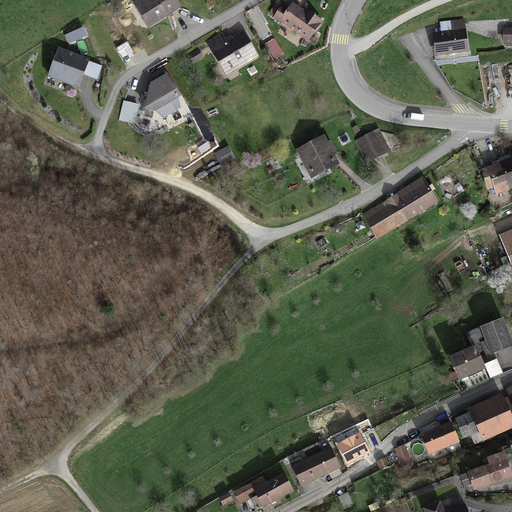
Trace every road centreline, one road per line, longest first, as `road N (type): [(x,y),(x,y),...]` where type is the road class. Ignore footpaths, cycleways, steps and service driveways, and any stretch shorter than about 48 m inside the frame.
road 1 (track): [(0,490),(57,467),(262,237),(209,196),(70,144),(0,97)]
road 2 (residential): [(511,375),(418,421),(351,475),(281,511)]
road 3 (residential): [(262,237),(370,195),(472,123)]
road 4 (residential): [(93,152),(123,78),(253,0)]
road 5 (secondary): [(472,123),(391,115),(359,101),(338,64),(337,45),(354,0)]
